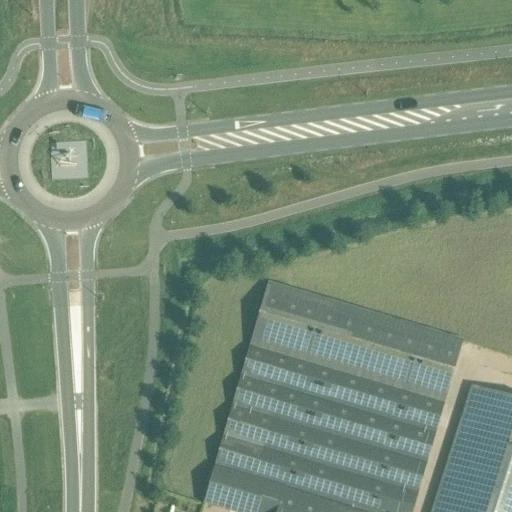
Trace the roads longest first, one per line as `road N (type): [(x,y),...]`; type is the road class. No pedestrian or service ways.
road 1 (primary): [(128,152),(511,106)]
road 2 (tertiary): [(78,511),(72,221)]
